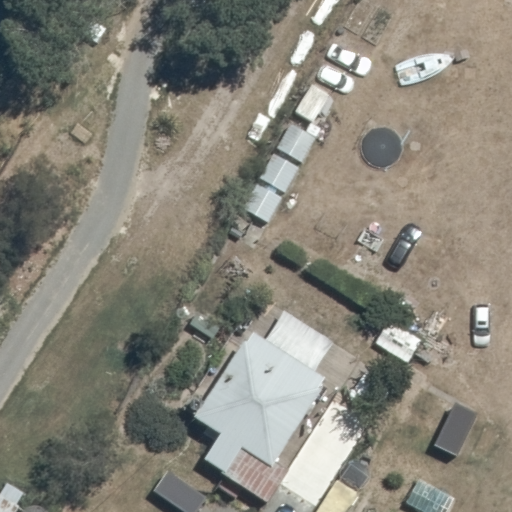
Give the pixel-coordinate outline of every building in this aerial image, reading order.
[(261,226),(305,160),(272,139),(228,205),(261,226)] [(429,346),(382,319),(369,341),(416,368),(429,346)] [(214,436),(201,455),(222,470),(239,447),(266,467),(329,379),(254,326),(189,417),(214,436)] [(391,511),(394,508),(337,473),(312,511),(391,511)] [(0,511),(11,511),(21,491),(0,481),(0,511)]
